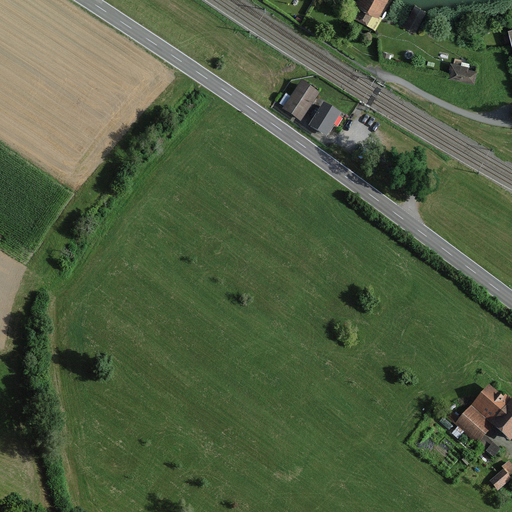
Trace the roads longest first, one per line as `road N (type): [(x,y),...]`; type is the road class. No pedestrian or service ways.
road 1 (primary): [(511,302),(85,0)]
road 2 (track): [(375,72),(469,116),(511,124)]
